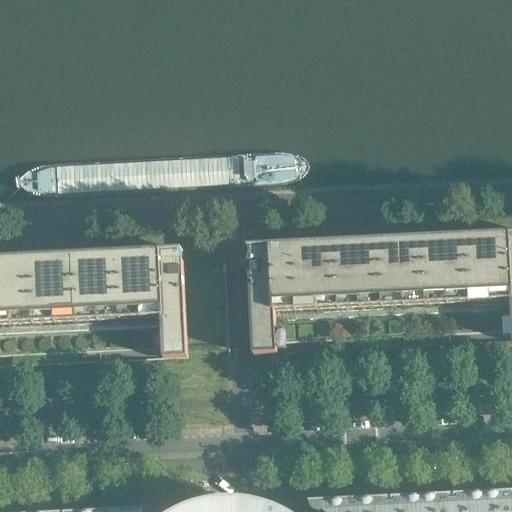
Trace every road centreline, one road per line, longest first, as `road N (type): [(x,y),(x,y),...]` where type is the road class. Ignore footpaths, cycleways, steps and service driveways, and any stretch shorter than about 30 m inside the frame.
road 1 (residential): [(511,431),(0,459)]
road 2 (residential): [(0,473),(511,451)]
